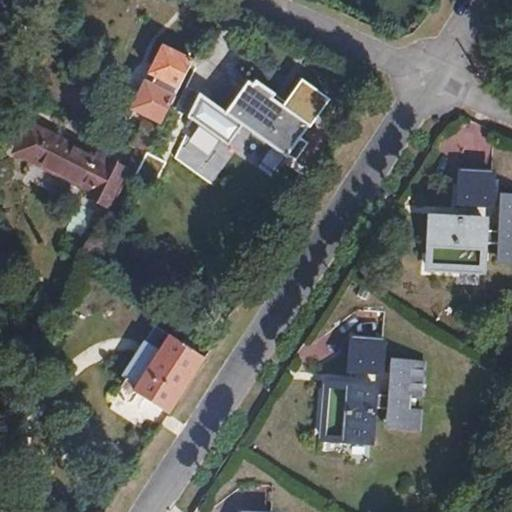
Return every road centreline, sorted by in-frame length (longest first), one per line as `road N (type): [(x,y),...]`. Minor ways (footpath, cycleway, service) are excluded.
road 1 (residential): [(148,511),(425,77)]
road 2 (residential): [(258,0),(425,77)]
